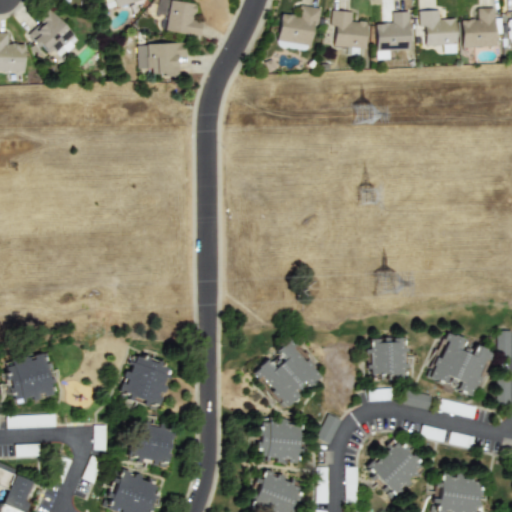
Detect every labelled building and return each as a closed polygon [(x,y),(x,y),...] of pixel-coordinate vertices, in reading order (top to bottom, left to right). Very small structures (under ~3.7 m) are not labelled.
[(162,31),(197,36),(199,21),(191,19),(194,3),(169,0),(156,0),(155,14),(164,15),(162,31)] [(275,41),(308,44),(310,24),(316,25),(318,7),(298,5),(296,15),(278,13),(275,41)] [(74,38),(45,8),(35,18),(38,22),(26,34),(45,54),(51,49),(56,55),(74,38)] [(493,46),(491,8),(474,8),(475,19),(457,20),(458,47),(493,46)] [(453,44),(452,19),(436,19),(436,10),(416,10),(416,26),(422,26),(422,45),(453,44)] [(363,21),(349,21),(349,11),(328,11),(328,26),(332,26),(331,46),(363,47),(363,21)] [(372,23),(374,49),(407,48),(405,11),(389,12),(389,22),(372,23)] [(5,32),(0,31),(0,71),(22,71),(21,43),(5,43),(5,32)] [(133,44),(134,69),(148,68),(148,74),(175,74),(174,57),(182,56),(182,43),(133,44)] [(511,357),(499,357),(499,331),(511,331),(511,357)] [(446,340),(449,333),(456,337),(457,335),(465,339),(464,342),(465,342),(463,346),(461,351),(472,356),(475,351),(474,351),(476,347),(477,348),(478,345),(486,349),(486,350),(493,354),(490,360),(486,358),(478,376),(482,377),(478,385),(473,383),(472,387),(475,388),(471,396),(464,392),(464,394),(460,392),(461,390),(459,389),(462,382),(457,380),(456,383),(453,382),(451,381),(453,378),(448,375),(444,383),(442,382),(441,383),(438,382),(438,380),(432,377),(435,370),(438,371),(440,368),(435,365),(439,357),(442,359),(450,342),(446,340)] [(282,360),(285,357),(281,353),(281,354),(278,351),(279,350),(277,348),(284,342),(284,343),(290,337),(295,342),(292,345),(305,359),(308,356),(314,363),(310,366),(313,369),(315,367),(321,373),(316,378),(317,379),(314,381),(313,380),(311,382),(305,376),(301,380),(304,383),(302,384),(300,386),(298,383),(294,387),(300,393),(298,395),(299,396),(296,399),(295,398),(290,403),(284,397),(287,395),(284,392),(280,396),(274,389),(277,387),(263,373),(260,376),(255,371),(261,366),(260,365),(267,358),(269,360),(269,359),(272,362),(276,366),(278,363),(276,361),(279,358),(282,360)] [(402,348),(407,348),(407,352),(403,352),(403,358),(403,364),(407,364),(408,367),(403,367),(403,371),(405,371),(405,375),(403,375),(404,378),(396,378),(396,374),(389,375),(390,379),(388,379),(388,372),(382,373),(382,378),(380,378),(380,375),(378,375),(378,373),(372,373),(372,368),(368,368),(368,365),(372,364),(371,359),(371,353),(367,353),(367,350),(371,350),(371,346),(369,346),(369,342),(371,342),(371,339),(378,339),(379,343),(385,342),(385,338),(386,338),(388,338),(388,342),(394,342),(394,338),(400,338),(400,340),(403,340),(403,344),(402,344),(402,348)] [(122,391),(136,354),(169,366),(155,404),(122,391)] [(17,404),(8,366),(43,357),(52,396),(17,404)] [(511,377),(511,404),(498,403),(498,377),(511,377)] [(403,403),(407,390),(432,396),(429,409),(403,403)] [(328,442),(317,436),(328,413),(340,419),(328,442)] [(271,420),(280,421),(280,416),(285,417),(285,418),(286,418),(286,422),(292,422),(293,418),(300,419),(300,422),(302,422),(301,426),(300,426),(299,430),(304,430),(303,433),(299,433),(298,439),(298,445),(302,446),(302,449),(297,449),(297,453),(299,453),(298,457),(297,457),(296,459),(289,458),(289,454),(283,454),(282,458),(281,458),(281,459),(276,458),(277,454),(268,453),(268,457),(266,457),(266,452),(259,451),(259,447),(256,447),(257,440),(260,441),(261,435),(261,430),(258,430),(259,423),(262,424),(262,420),(270,420),(270,415),(272,415),(271,420)] [(130,455),(136,420),(174,426),(168,461),(130,455)] [(386,452),(392,446),(389,443),(390,442),(394,446),(399,441),(402,443),(404,441),(409,446),(407,448),(410,452),(414,456),(416,453),(421,458),(418,460),(421,463),(416,468),(420,472),(418,473),(415,470),(409,476),(412,479),(409,482),(408,482),(407,483),(404,480),(400,485),(403,487),(397,493),(395,491),(394,492),(391,489),(393,488),(390,485),(387,488),(384,486),(387,483),(379,474),(376,477),(373,475),(376,472),(374,469),(372,470),(370,467),(371,466),(369,464),(375,459),(377,461),(382,457),(379,454),(380,453),(380,452),(383,449),(386,452)] [(0,483),(0,461),(38,479),(23,511),(0,511),(0,504),(8,487),(0,483)] [(257,478),(258,475),(262,477),(264,473),(262,472),(264,469),(265,469),(266,467),(273,470),(272,473),(278,476),(279,472),(281,473),(281,472),(285,473),(284,477),(292,481),(293,477),(295,477),(293,482),(300,485),(298,488),(301,490),(299,496),(296,495),(294,499),(292,504),(295,505),(293,511),(290,510),(289,511),(284,511),(282,511),(281,511),(280,511),(271,508),(270,511),(266,511),(266,510),(264,509),(266,506),(260,504),(259,507),(252,504),(252,502),(251,501),(252,498),(254,498),(255,495),(251,493),(253,490),(257,491),(259,486),(261,480),(257,478)] [(120,511),(107,507),(121,469),(157,482),(145,511),(120,511)] [(444,469),(452,470),(451,474),(457,475),(458,471),(460,471),(460,470),(464,471),(463,475),(472,477),(473,472),(474,473),(474,478),(481,479),(480,483),(483,483),(482,490),(479,489),(479,494),(478,500),(481,500),(480,507),(477,506),(476,510),(469,509),(468,511),(467,511),(467,510),(459,508),(458,511),(454,511),(452,511),(453,507),(447,506),(446,510),(438,509),(439,506),(437,506),(437,502),(439,502),(440,498),(435,498),(436,494),(440,495),(441,489),(442,483),(438,482),(438,479),(443,479),(443,475),(441,475),(442,471),(444,472),(444,469)]
